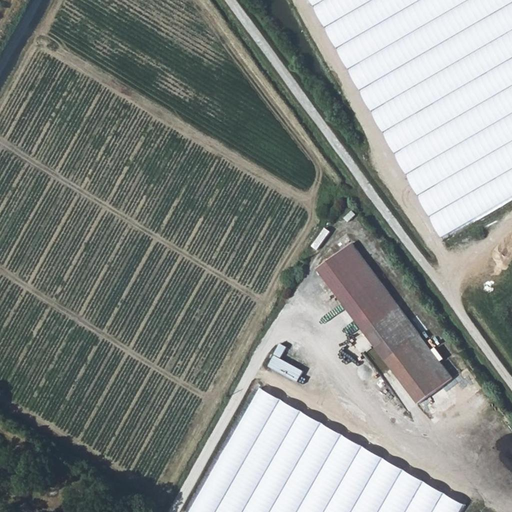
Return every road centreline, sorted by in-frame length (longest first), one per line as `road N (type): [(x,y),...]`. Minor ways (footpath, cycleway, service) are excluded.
road 1 (track): [(225,0),(511,388)]
road 2 (track): [(362,186),(174,511)]
